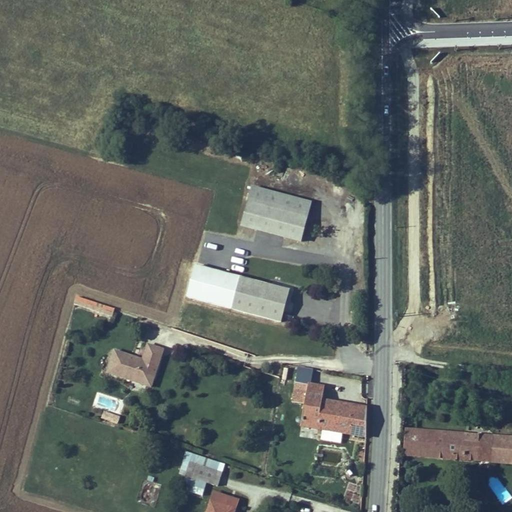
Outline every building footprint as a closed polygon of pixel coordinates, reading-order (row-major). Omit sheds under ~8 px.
[(302,242),(312,203),(252,187),(241,226),(302,242)] [(281,322),(289,290),(196,266),(187,297),(281,322)] [(99,312),(102,305),(89,301),(87,308),(99,312)] [(155,375),(163,350),(148,345),(143,360),(137,358),(136,360),(134,359),(134,357),(115,351),(108,372),(144,385),(148,373),(155,375)] [(298,368),(296,383),(311,385),(313,370),(298,368)] [(151,387),(155,375),(148,373),(144,385),(151,387)] [(350,435),(354,406),(323,401),(325,388),(311,385),(296,383),(293,402),(305,404),(301,426),(350,435)] [(366,437),(367,408),(354,406),(350,435),(366,437)] [(511,463),(511,438),(405,430),(403,455),(511,463)] [(224,464),(186,451),(183,460),(213,471),(221,473),(224,464)] [(221,473),(213,471),(183,460),(180,474),(186,476),(207,483),(218,486),(222,474),(221,473)] [(203,496),(207,483),(186,476),(182,489),(203,496)] [(234,511),(235,510),(226,507),(229,498),(214,493),(207,511),(234,511)] [(235,510),(238,501),(229,498),(226,507),(235,510)]
